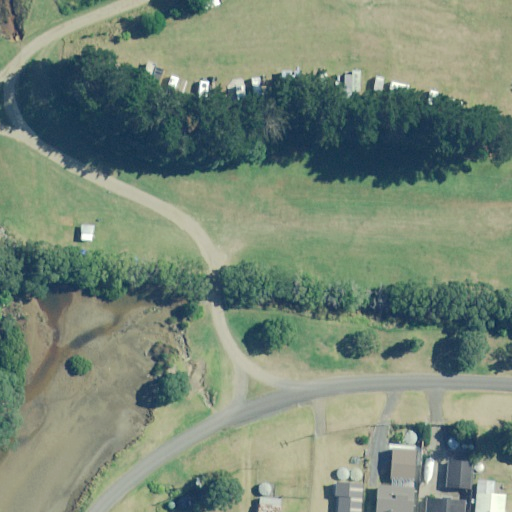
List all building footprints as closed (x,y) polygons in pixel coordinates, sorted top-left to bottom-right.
[(155,81),(163,83),(167,64),(145,59),(141,81),(154,83),(155,81)] [(301,74),(301,71),(293,71),(293,75),(290,75),(290,70),(279,70),(279,82),(303,83),(304,75),(301,74)] [(360,71),(350,70),(349,89),(359,90),(360,71)] [(178,74),(169,72),(165,89),(174,91),(178,74)] [(258,105),(263,104),(259,76),(248,77),(252,99),(257,99),(258,105)] [(384,77),(373,76),(372,92),(382,93),(384,77)] [(188,79),(181,78),(177,98),(184,99),(188,79)] [(206,94),(211,94),(211,89),(208,89),(209,80),(197,79),(196,96),(206,97),(206,94)] [(246,95),(244,83),(235,84),(234,80),(225,82),(229,104),(242,101),(242,104),(250,102),(249,94),(246,95)] [(409,82),(389,81),(389,91),(408,92),(409,82)] [(427,88),(426,98),(438,99),(439,89),(427,88)] [(460,444),(460,443),(460,442),(459,441),(459,440),(458,438),(457,437),(456,436),(455,436),(454,435),(452,435),(451,435),(450,435),(448,436),(447,437),(446,437),(445,439),(444,440),(444,441),(444,442),(444,444),(444,445),(444,447),(445,448),(446,449),(447,450),(448,450),(450,451),(451,451),(452,451),(454,451),(455,450),(456,450),(457,449),(458,448),(459,447),(459,445),(460,444)] [(392,450),(390,479),(414,481),(416,451),(392,450)] [(471,462),(446,461),(445,487),(470,488),(471,462)] [(485,462),(472,462),(472,474),(484,474),(485,462)] [(348,475),(348,474),(348,473),(348,471),(348,470),(347,469),(346,468),(345,467),(344,466),(343,466),(342,465),(340,465),(339,465),(338,466),(337,466),(336,467),(335,468),(334,469),(334,470),(333,472),(333,473),(333,474),(334,475),(334,477),(335,478),(336,479),(337,479),(338,480),(339,480),(340,481),(342,480),(343,480),(344,480),(345,479),(346,478),(347,477),(347,476),(348,475)] [(354,482),(355,482),(356,482),(357,482),(359,482),(360,481),(361,481),(362,480),(363,479),(364,477),(364,476),(364,475),(364,473),(364,472),(364,470),(363,469),(362,468),(361,467),(360,466),(358,466),(357,466),(355,466),(354,466),(353,467),(351,467),(350,468),(349,469),(349,471),(348,472),(348,473),(348,475),(348,476),(349,478),(350,479),(351,480),(352,481),(353,482),(354,482)] [(411,511),(414,481),(390,479),(389,486),(376,486),(373,511),(411,511)] [(493,481),(476,480),(473,511),(503,511),(505,494),(493,494),(493,481)] [(270,489),(270,488),(270,487),(270,486),(269,484),(268,483),(267,482),(266,482),(265,481),(264,481),(262,481),(261,481),(260,481),(259,482),(258,483),(257,484),(256,485),(255,486),(255,487),(255,488),(255,490),(255,491),(256,492),(256,493),(257,494),(258,495),(260,496),(261,496),(262,496),(263,496),(265,496),(266,496),(267,495),(268,494),(269,493),(269,492),(270,491),(270,489)] [(331,482),(330,496),(334,497),(333,511),(360,511),(362,484),(331,482)] [(465,511),(467,500),(425,496),(423,511),(465,511)] [(279,511),(280,498),(258,497),(257,511),(279,511)]
